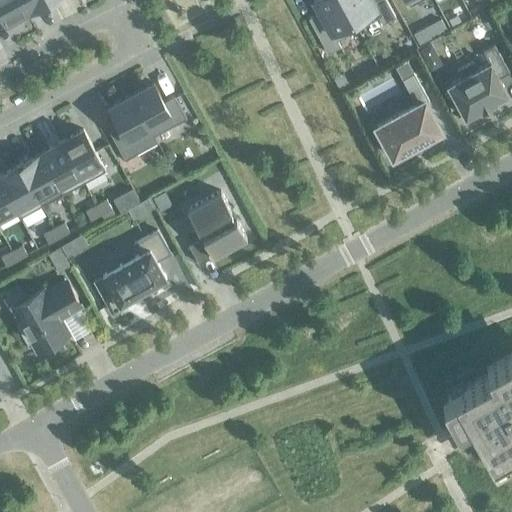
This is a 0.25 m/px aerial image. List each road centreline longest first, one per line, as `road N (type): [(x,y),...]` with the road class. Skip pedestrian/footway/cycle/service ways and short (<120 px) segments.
road 1 (residential): [(511,169),(33,428)]
road 2 (unclassified): [(0,77),(122,12),(139,48),(0,123)]
